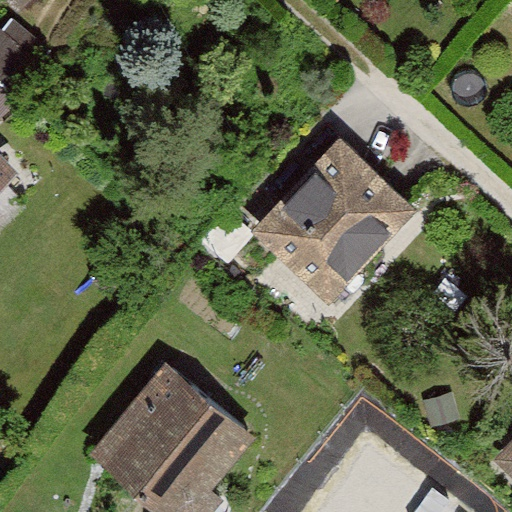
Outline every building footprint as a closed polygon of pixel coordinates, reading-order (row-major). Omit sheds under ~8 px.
[(0,8),(0,115),(54,59),(0,8)] [(419,200),(345,132),(262,223),(335,290),(419,200)] [(0,143),(0,178),(18,161),(0,143)] [(168,359),(101,445),(185,511),(190,511),(256,428),(168,359)] [(511,437),(502,449),(511,458),(511,437)]
